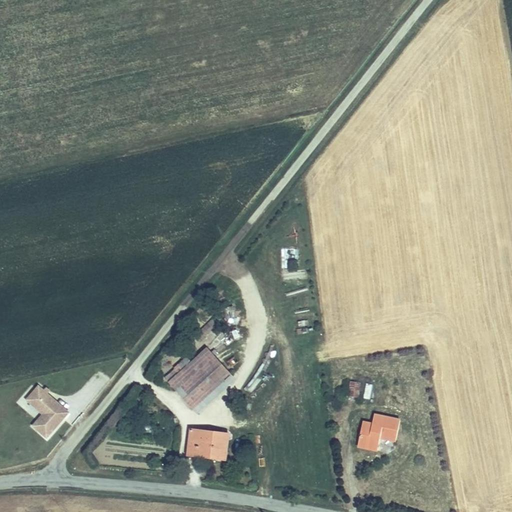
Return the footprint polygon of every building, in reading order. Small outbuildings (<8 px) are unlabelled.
[(297,261),(297,249),(287,249),(287,261),(297,261)] [(219,315),(195,338),(200,343),(224,320),(219,315)] [(165,378),(182,397),(220,363),(207,348),(184,369),(180,365),(165,378)] [(231,375),(220,363),(182,397),(193,409),(231,375)] [(349,397),(360,398),(361,382),(350,381),(349,397)] [(364,399),(371,399),(372,384),(365,384),(364,399)] [(69,413),(39,387),(27,400),(43,415),(33,426),(47,438),(69,413)] [(363,423),(358,446),(377,450),(381,438),(395,441),(399,419),(379,415),(377,426),(363,423)] [(209,458),(226,460),(229,435),(192,430),(189,455),(198,457),(198,453),(210,454),(209,458)]
